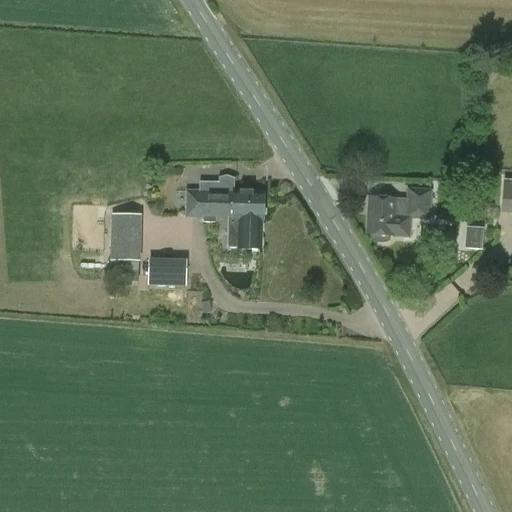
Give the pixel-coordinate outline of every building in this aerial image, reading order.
[(261,222),(261,193),(234,194),(234,179),(226,177),(218,179),(218,183),(199,183),(198,191),(185,191),(184,219),(203,219),(203,223),(215,223),(215,219),(228,219),(229,221),(230,227),(233,231),(237,234),(237,236),(242,238),(242,239),(242,251),(260,251),(260,222),(261,222)] [(511,181),(503,181),(501,213),(511,214),(511,181)] [(389,242),(390,238),(408,239),(409,220),(428,221),(430,193),(408,192),(407,202),(368,200),(366,236),(370,236),(369,241),(374,244),(377,244),(383,245),(385,244),(389,242)] [(110,206),(111,214),(138,213),(137,205),(110,206)] [(138,263),(140,263),(141,216),(111,216),(110,263),(109,263),(109,279),(117,279),(117,287),(138,288),(138,281),(130,280),(138,280),(138,263)] [(480,248),(480,229),(465,229),(464,248),(480,248)] [(145,286),(183,285),(182,268),(145,269),(145,286)]
